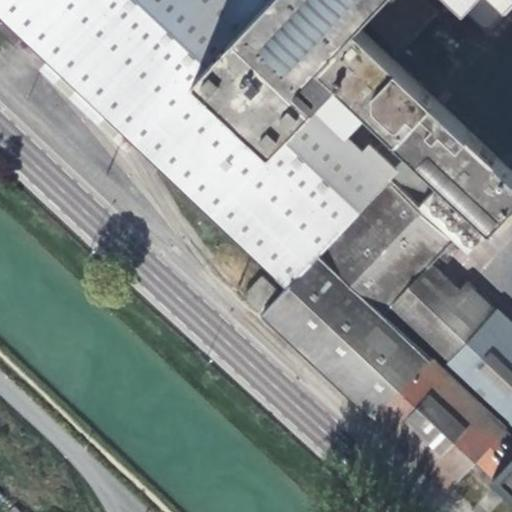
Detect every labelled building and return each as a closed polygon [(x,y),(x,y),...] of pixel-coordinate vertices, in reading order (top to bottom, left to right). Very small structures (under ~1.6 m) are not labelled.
[(0,0),(0,13),(286,283),(388,176),(446,114),(389,61),(354,27),(358,20),(361,17),(370,7),(409,43),(438,12),(425,0),(0,0)] [(399,53),(409,43),(370,7),(361,17),(399,53)] [(446,114),(388,176),(453,236),(510,175),(446,114)] [(435,255),(453,236),(388,176),(286,283),(258,313),(441,485),(471,454),(492,471),(511,450),(511,328),(473,292),(475,289),(467,280),(464,283),(435,255)] [(260,274),(254,280),(268,294),(275,287),(260,274)] [(511,459),(494,481),(511,496),(511,459)]
